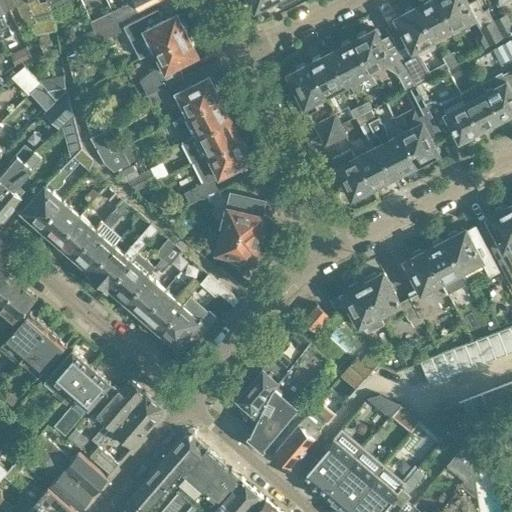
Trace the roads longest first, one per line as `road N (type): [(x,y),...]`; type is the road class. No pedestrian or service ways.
road 1 (residential): [(187,401),(0,243)]
road 2 (residential): [(187,401),(299,269),(349,239)]
road 3 (residential): [(349,239),(259,59)]
road 4 (residential): [(349,239),(511,155)]
road 5 (residential): [(312,511),(187,401)]
road 6 (residential): [(92,511),(187,401)]
road 7 (residential): [(259,59),(370,0)]
